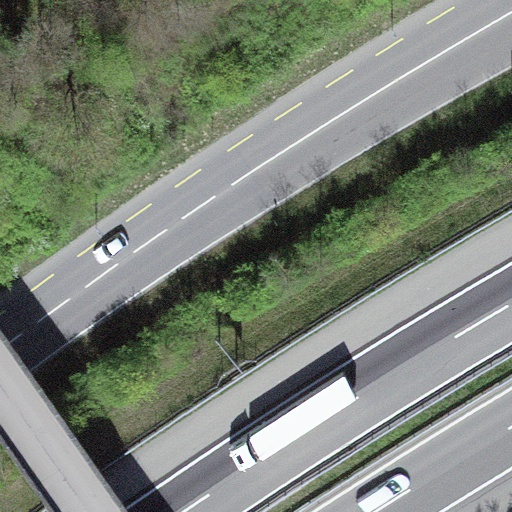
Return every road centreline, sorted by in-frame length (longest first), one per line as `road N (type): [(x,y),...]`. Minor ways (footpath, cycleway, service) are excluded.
road 1 (primary): [(0,350),(253,169),(511,12)]
road 2 (motorway): [(511,303),(184,511)]
road 3 (motorway): [(374,511),(511,426)]
road 4 (track): [(0,382),(90,511)]
